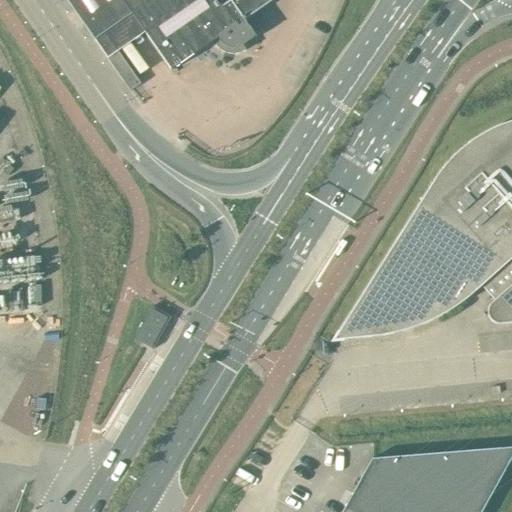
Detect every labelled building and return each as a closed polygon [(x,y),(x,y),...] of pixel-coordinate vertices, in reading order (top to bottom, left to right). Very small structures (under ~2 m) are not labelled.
[(66,0),(106,57),(143,31),(171,71),(225,34),(227,36),(278,0),(66,0)] [(498,324),(511,322),(511,124),(509,125),(502,127),(496,130),(490,133),(487,134),(482,137),(476,141),(471,145),(465,149),(458,155),(455,158),(449,164),(443,171),(441,174),(438,178),(436,181),(431,189),(429,192),(425,200),(422,199),(333,341),(375,337),(381,336),(388,335),(395,333),(402,331),(408,330),(415,327),(421,325),(428,322),(434,319),(440,316),(446,313),(452,309),(458,305),(464,301),(469,297),(474,292),(486,281),(500,294),(491,303),(490,305),(489,306),(488,308),(488,309),(488,311),(488,312),(488,314),(488,316),(489,317),(490,318),(491,320),(492,321),(493,322),(494,323),(496,323),(498,324)] [(347,244),(343,241),(335,254),(339,256),(347,244)] [(152,306),(134,339),(153,349),(171,317),(156,308),(152,306)] [(491,387),(492,395),(500,394),(499,386),(491,387)] [(481,511),(511,456),(511,448),(371,459),(342,511),(481,511)]
